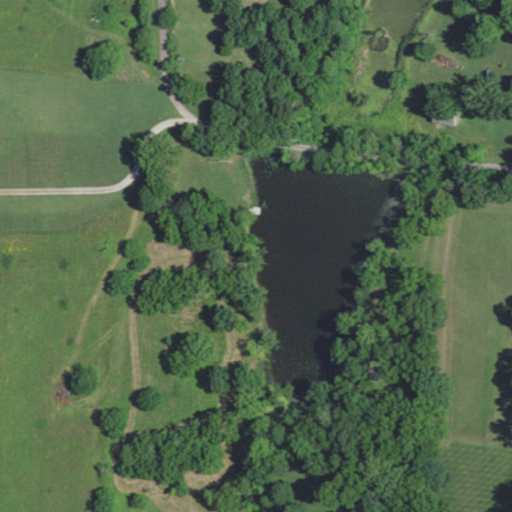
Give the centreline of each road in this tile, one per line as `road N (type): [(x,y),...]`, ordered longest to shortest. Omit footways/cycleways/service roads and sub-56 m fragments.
road 1 (residential): [(511,160),(312,128),(206,127),(178,87),(166,0)]
road 2 (residential): [(206,127),(159,137),(139,186),(123,196),(0,198)]
